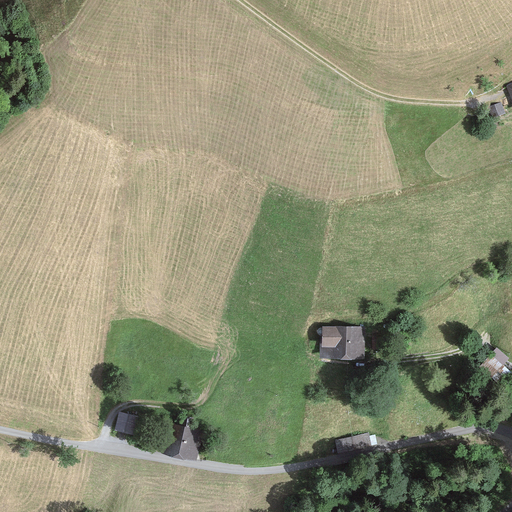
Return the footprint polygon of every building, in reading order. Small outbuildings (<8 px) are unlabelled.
[(499,103),(489,107),(492,116),(502,112),(499,103)] [(360,327),(323,327),(323,351),(359,352),(360,327)] [(383,335),(375,335),(375,347),(383,347),(383,350),(389,350),(389,340),(383,340),(383,335)] [(511,373),(491,355),(482,365),(502,383),(511,373)] [(122,412),(118,428),(133,432),(137,416),(122,412)] [(165,434),(162,446),(192,453),(199,427),(191,425),(192,419),(185,418),(183,428),(173,426),(171,435),(165,434)] [(367,433),(340,439),(342,448),(369,443),(367,433)]
